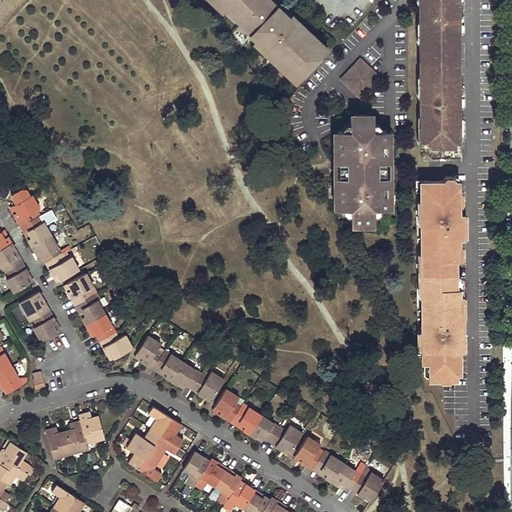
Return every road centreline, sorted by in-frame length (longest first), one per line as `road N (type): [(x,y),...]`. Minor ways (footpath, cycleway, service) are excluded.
road 1 (residential): [(95,377),(141,380),(334,511)]
road 2 (residential): [(2,217),(95,377)]
road 3 (residential): [(389,19),(313,99),(317,137)]
